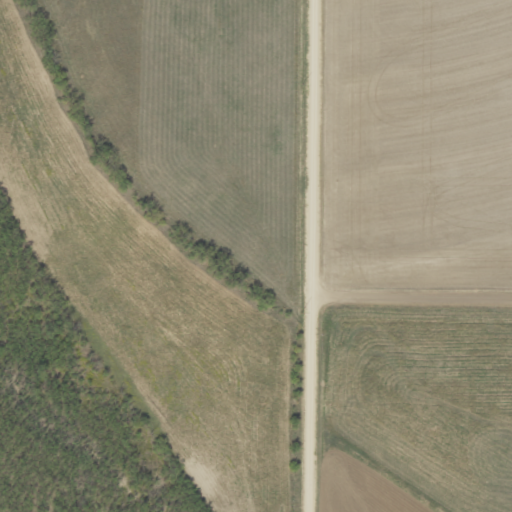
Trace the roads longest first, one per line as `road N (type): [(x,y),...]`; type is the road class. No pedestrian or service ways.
road 1 (residential): [(332,511),(333,0)]
road 2 (residential): [(511,281),(335,281)]
